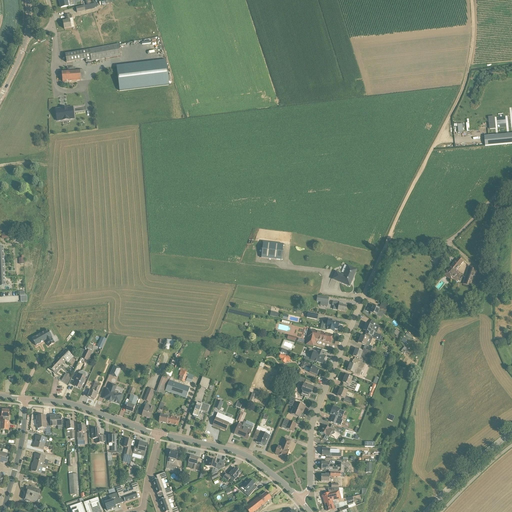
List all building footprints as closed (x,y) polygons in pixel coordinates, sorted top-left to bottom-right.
[(77,13),(90,10),(89,5),(87,6),(76,8),(77,13)] [(71,14),(65,16),(66,21),(65,21),(66,22),(62,22),(64,29),(71,28),(74,27),(72,19),(71,14)] [(188,36),(163,39),(166,62),(169,86),(194,83),(188,36)] [(121,56),(118,45),(84,51),(86,60),(86,63),(121,56)] [(66,63),(86,60),(84,51),(65,55),(66,63)] [(169,86),(166,62),(116,68),(119,88),(119,91),(119,92),(122,91),(169,86)] [(80,78),(80,71),(75,71),(75,68),(67,68),(67,72),(62,72),(62,82),(81,81),(80,78)] [(73,108),(56,110),(57,121),(74,119),(73,108)] [(485,146),(511,143),(511,134),(484,136),(485,146)] [(283,245),(263,242),(261,258),(281,260),(283,245)] [(456,271),(464,262),(459,258),(445,274),(456,283),(462,275),(456,271)] [(357,270),(347,266),(343,276),(336,272),(333,279),(340,283),(349,287),(357,270)] [(471,268),(469,266),(463,285),(472,288),(477,272),(471,268)] [(337,311),(345,313),(347,306),(343,305),(343,304),(337,303),(335,310),(337,311)] [(385,314),(387,311),(389,305),(383,303),(381,310),(379,309),(373,307),(370,313),(376,316),(378,312),(380,313),(380,312),(385,314)] [(339,323),(328,320),(326,328),(327,328),(326,331),(334,333),(334,331),(335,330),(338,330),(338,327),(339,327),(339,325),(339,324),(339,323)] [(365,334),(366,335),(369,336),(373,338),(378,341),(381,335),(377,333),(371,330),(373,327),(366,324),(363,331),(366,332),(365,334)] [(315,342),(314,342),(315,339),(331,343),(333,336),(310,330),(306,345),(314,347),(315,343),(315,342)] [(396,330),(393,334),(397,337),(396,338),(398,340),(402,335),(400,333),(396,330)] [(36,346),(45,341),(49,347),(55,344),(51,337),(52,337),(48,331),(32,339),(36,346)] [(371,352),(372,348),(373,347),(370,346),(373,338),(369,336),(368,339),(361,336),(358,343),(367,347),(365,350),(371,352)] [(90,348),(90,347),(88,346),(81,358),(88,361),(92,353),(91,352),(93,349),(90,348)] [(55,373),(65,362),(68,364),(74,357),(66,350),(49,368),(55,373)] [(326,353),(317,350),(316,353),(314,352),(310,360),(317,363),(317,362),(322,364),(325,357),(324,357),(326,353)] [(364,353),(362,352),(356,350),(353,357),(360,360),(362,357),(368,359),(371,352),(365,350),(364,353)] [(284,361),(286,361),(289,362),(291,359),(291,358),(288,356),(287,356),(287,357),(286,357),(280,354),(279,358),(281,359),(284,361)] [(353,365),(352,365),(350,364),(347,371),(359,376),(364,364),(354,360),(353,365)] [(316,369),(316,368),(306,364),(306,363),(303,362),(301,368),(304,369),(304,370),(310,372),(309,373),(317,376),(319,370),(316,369)] [(110,375),(117,378),(121,369),(114,366),(110,375)] [(184,383),(185,381),(191,384),(193,379),(187,376),(186,376),(187,373),(186,373),(182,372),(180,377),(179,381),(184,383)] [(85,378),(78,375),(74,383),(76,383),(74,387),(80,389),(83,384),(84,384),(84,383),(84,382),(85,378)] [(342,383),(343,383),(346,384),(345,387),(354,391),(357,384),(351,382),(352,379),(345,376),(342,383)] [(210,380),(202,378),(199,387),(207,389),(210,380)] [(300,381),(302,380),(305,381),(304,384),(301,391),(302,391),(301,395),(308,398),(309,395),(310,394),(311,394),(314,387),(313,387),(315,383),(300,378),(299,381),(300,381)] [(169,381),(165,392),(186,399),(190,388),(169,381)] [(95,396),(96,397),(101,384),(95,382),(92,391),(90,391),(88,398),(94,400),(95,396)] [(111,384),(108,390),(107,389),(104,399),(108,401),(108,402),(111,403),(112,402),(119,404),(123,395),(119,394),(120,392),(116,390),(117,386),(111,384)] [(149,389),(144,401),(149,403),(154,392),(149,389)] [(337,396),(345,399),(345,400),(344,402),(350,405),(352,399),(345,396),(347,392),(340,389),(337,396)] [(138,398),(137,398),(134,397),(133,401),(129,400),(126,411),(133,413),(138,398)] [(217,400),(214,408),(220,411),(223,403),(217,400)] [(302,414),(305,407),(295,402),(293,407),(294,407),(291,415),(299,418),(301,413),(302,414)] [(201,403),(201,405),(197,404),(195,411),(196,411),(193,417),(202,420),(204,416),(203,415),(200,414),(201,413),(202,411),(207,413),(206,413),(207,414),(209,406),(208,408),(202,406),(202,404),(201,403)] [(145,408),(142,416),(150,419),(154,407),(150,406),(149,410),(145,408)] [(333,416),(332,419),(330,422),(340,426),(343,421),(337,418),(338,415),(343,417),(345,412),(340,410),(336,408),(336,409),(333,408),(330,414),(333,416)] [(4,422),(4,418),(9,418),(9,411),(2,410),(2,417),(1,422),(1,430),(8,431),(9,423),(4,422)] [(178,426),(178,425),(179,419),(160,415),(159,422),(178,426)] [(50,437),(50,430),(49,418),(45,418),(45,416),(36,417),(37,421),(35,421),(36,425),(37,425),(37,429),(38,429),(38,432),(45,431),(46,435),(50,437)] [(61,430),(61,426),(62,426),(61,417),(54,417),(54,416),(49,416),(50,426),(57,426),(58,430),(61,430)] [(225,431),(229,423),(216,418),(213,426),(225,431)] [(296,424),(289,421),(285,420),(281,429),(288,431),(289,430),(293,432),(296,424)] [(70,437),(70,440),(75,440),(73,422),(67,423),(67,431),(65,431),(66,437),(70,437)] [(248,439),(249,437),(250,436),(249,436),(251,431),(242,428),(243,426),(239,424),(234,435),(240,437),(241,436),(248,439)] [(84,442),(84,437),(82,437),(82,433),(85,433),(85,426),(78,426),(79,433),(77,433),(77,442),(84,442)] [(325,426),(321,433),(329,438),(331,435),(333,431),(330,429),(325,426)] [(103,436),(100,437),(99,429),(92,430),(92,439),(96,439),(96,444),(103,443),(103,436)] [(270,436),(269,436),(270,433),(266,431),(265,434),(256,430),(253,439),(257,440),(256,443),(259,444),(259,445),(262,446),(262,445),(265,447),(270,436)] [(37,436),(35,442),(49,446),(50,443),(46,442),(46,439),(37,436)] [(111,452),(114,452),(115,456),(119,456),(119,450),(116,450),(116,440),(115,440),(115,436),(109,436),(109,444),(111,444),(112,444),(112,447),(111,447),(111,452)] [(131,461),(133,454),(134,450),(130,449),(132,441),(126,439),(123,448),(126,448),(123,459),(131,461)] [(290,444),(284,441),(281,448),(278,447),(275,454),(276,454),(276,455),(279,456),(284,458),(286,454),(287,455),(289,451),(287,450),(290,444)] [(49,446),(35,442),(33,448),(43,450),(44,447),(48,448),(49,446)] [(135,445),(134,450),(133,454),(144,457),(145,453),(148,445),(147,445),(147,444),(144,443),(143,444),(139,443),(139,446),(135,445)] [(326,457),(334,457),(338,457),(339,454),(334,454),(334,453),(330,453),(330,450),(322,449),(322,456),(326,456),(326,457)] [(2,452),(0,460),(0,462),(3,464),(4,462),(7,463),(9,454),(10,451),(8,450),(7,454),(2,452)] [(170,451),(168,459),(166,469),(171,470),(173,463),(176,461),(178,453),(170,451)] [(36,454),(34,460),(48,464),(49,461),(45,460),(46,457),(36,454)] [(190,457),(187,469),(199,472),(201,466),(197,465),(198,459),(190,457)] [(206,462),(205,466),(215,469),(217,464),(215,464),(215,461),(207,459),(206,461),(206,462)] [(34,460),(33,466),(42,468),(43,465),(48,467),(48,464),(34,460)] [(333,467),(329,467),(329,463),(321,463),(321,470),(325,470),(329,471),(329,472),(338,472),(344,473),(344,466),(338,466),(338,467),(333,467)] [(42,471),(42,468),(33,466),(31,472),(45,476),(46,473),(42,471)] [(232,471),(229,474),(232,476),(230,479),(234,481),(235,479),(236,480),(241,473),(235,469),(233,472),(232,471)] [(153,482),(155,488),(163,485),(161,480),(167,478),(165,473),(156,476),(157,479),(157,480),(152,481),(153,482)] [(331,478),(340,478),(340,473),(330,473),(330,475),(325,474),(325,476),(321,475),(321,482),(331,482),(331,478)] [(77,474),(69,475),(70,495),(78,495),(77,474)] [(255,490),(252,487),(254,484),(252,483),(253,482),(250,480),(250,481),(249,480),(247,483),(246,482),(240,489),(249,497),(255,490)] [(133,491),(129,492),(131,500),(137,498),(138,498),(136,493),(137,493),(139,492),(140,492),(137,483),(131,485),(133,491)] [(163,485),(155,488),(157,494),(162,493),(163,493),(162,494),(163,496),(172,493),(170,488),(165,490),(163,485)] [(26,492),(24,500),(37,504),(40,490),(27,486),(25,492),(26,492)] [(122,488),(117,490),(120,499),(122,498),(123,498),(125,503),(126,502),(131,500),(129,492),(124,494),(122,488)] [(325,503),(328,502),(331,502),(337,500),(341,500),(339,491),(339,488),(330,488),(331,493),(322,495),(325,503)] [(160,502),(162,507),(170,505),(168,500),(174,498),(172,493),(163,496),(164,498),(164,499),(159,501),(160,502)] [(259,497),(244,508),(247,511),(254,511),(265,504),(264,504),(271,499),(266,493),(260,498),(259,497)] [(110,501),(105,504),(107,511),(111,510),(114,509),(116,508),(115,506),(120,504),(117,494),(109,497),(110,501)] [(102,511),(98,502),(89,505),(88,502),(84,503),(86,511),(90,511),(91,511),(102,511)] [(335,505),(333,505),(331,502),(328,502),(325,503),(327,511),(336,509),(335,505)] [(72,511),(84,511),(82,503),(76,505),(78,510),(72,511)]
